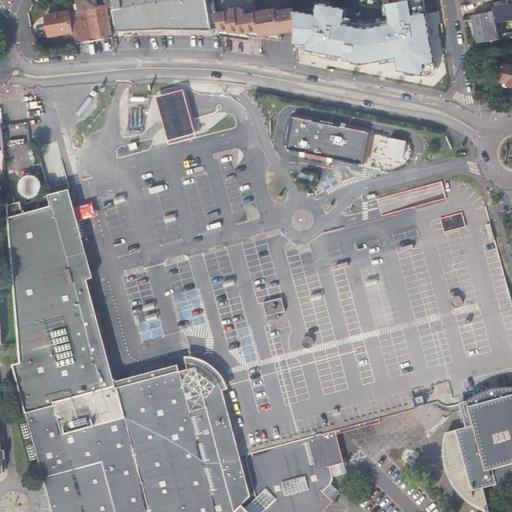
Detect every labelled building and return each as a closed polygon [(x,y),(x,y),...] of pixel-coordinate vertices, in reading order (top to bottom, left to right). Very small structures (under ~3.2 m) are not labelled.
[(77,0),(79,10),(70,12),(74,32),(76,44),(112,37),(107,9),(107,8),(99,10),(97,0),(77,0)] [(213,30),(218,29),(215,15),(214,8),(213,2),(208,3),(207,0),(105,0),(107,8),(107,9),(113,8),(117,32),(160,32),(213,31),(213,30)] [(511,3),(509,4),(508,0),(504,0),(493,2),(495,11),(473,15),(477,42),(499,39),(497,23),(511,20),(511,3)] [(230,12),(215,15),(218,29),(219,32),(252,37),(252,32),(259,33),(256,14),(245,16),(244,12),(242,10),(240,8),(238,8),(236,9),(230,10),(230,12)] [(276,9),(255,13),(256,14),(259,33),(260,38),(280,35),(291,34),(291,26),(289,14),(293,9),(276,12),(276,9)] [(50,37),(74,32),(70,12),(70,11),(46,15),(50,37)] [(511,86),(511,56),(506,56),(500,84),(500,86),(507,87),(507,86),(511,86)] [(365,163),(371,131),(295,116),(294,118),(291,132),(288,132),(287,137),(290,137),(289,145),(288,148),(293,149),(310,152),(310,154),(314,155),(314,153),(328,156),(327,158),(333,159),(334,157),(361,163),(365,163)] [(405,155),(407,140),(393,137),(390,152),(405,155)] [(310,152),(293,149),(292,153),(360,166),(361,163),(334,157),(333,159),(327,158),(328,156),(314,153),(314,155),(310,154),(310,152)] [(315,178),(302,171),(298,178),(312,185),(315,178)] [(31,172),(29,172),(26,173),(24,175),(23,177),(22,180),(21,182),(22,185),(23,187),(24,190),(27,191),(29,192),(32,193),(34,193),(37,192),(39,190),(41,188),(42,186),(43,183),(43,181),(42,178),(40,176),(39,174),(36,172),(34,172),(31,172)] [(13,365),(26,412),(53,511),(256,511),(238,444),(234,446),(224,408),(216,410),(214,400),(185,376),(180,378),(172,380),(170,373),(107,390),(79,288),(85,286),(65,211),(44,217),(30,221),(27,221),(22,202),(15,202),(14,196),(8,196),(8,202),(8,203),(21,363),(13,365)] [(65,211),(61,198),(41,204),(40,202),(26,206),(30,221),(44,217),(65,211)] [(447,230),(467,226),(463,212),(444,217),(447,230)] [(490,224),(486,225),(490,241),(494,240),(490,224)] [(286,310),(283,296),(264,302),(265,306),(269,319),(277,316),(277,313),(286,310)] [(458,307),(459,306),(461,305),(462,304),(463,302),(463,300),(462,298),(461,297),(459,296),(457,296),(455,296),(454,297),(453,298),(452,300),(452,302),(453,304),(455,306),(456,307),(458,307)] [(307,347),(309,347),(311,346),(313,345),(313,343),(313,340),(312,338),(310,336),(306,336),(304,338),(303,340),(302,342),(303,345),(305,346),(307,347)] [(178,371),(180,378),(185,376),(214,400),(216,410),(224,408),(226,405),(227,403),(228,401),(229,399),(229,397),(230,395),(230,392),(231,390),(231,388),(231,386),(230,384),(230,382),(230,380),(229,377),(228,375),(227,373),(226,372),(225,370),(224,368),(222,366),(221,365),(219,363),(217,362),(215,361),(213,360),(212,359),(209,358),(207,358),(205,357),(203,357),(201,357),(199,357),(192,358),(188,355),(184,356),(188,368),(178,371)] [(511,379),(438,399),(440,402),(442,404),(445,405),(447,406),(449,406),(455,405),(460,403),(462,408),(467,427),(456,429),(443,448),(444,461),(447,472),(450,478),(453,484),(458,491),(466,499),(476,507),(483,511),(487,511),(489,511),(483,486),(497,483),(498,485),(502,486),(505,486),(509,487),(511,486),(511,379)] [(416,397),(412,398),(414,406),(418,405),(432,401),(438,399),(435,395),(434,391),(416,397)] [(414,406),(412,398),(238,444),(256,511),(314,511),(330,497),(323,490),(332,481),(333,478),(342,475),(339,463),(331,435),(336,433),(380,422),(379,418),(414,408),(414,406)] [(438,399),(432,401),(435,404),(441,407),(446,409),(451,410),(457,409),(462,408),(460,403),(455,405),(449,406),(447,406),(445,405),(442,404),(440,402),(438,399)] [(238,444),(227,403),(224,408),(234,446),(238,444)] [(443,448),(456,429),(446,432),(443,448)] [(342,475),(347,474),(336,433),(331,435),(339,463),(342,475)] [(322,511),(342,491),(332,481),(323,490),(330,497),(314,511),(322,511)]
